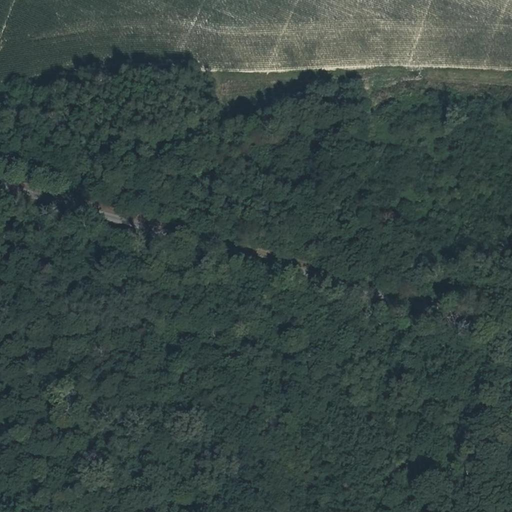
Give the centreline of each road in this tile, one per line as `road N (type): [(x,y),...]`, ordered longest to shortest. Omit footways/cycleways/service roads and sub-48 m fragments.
road 1 (unclassified): [(0,189),(511,339)]
road 2 (track): [(511,409),(423,511)]
